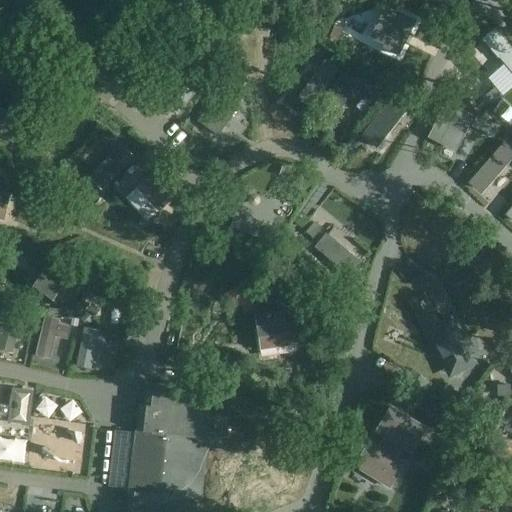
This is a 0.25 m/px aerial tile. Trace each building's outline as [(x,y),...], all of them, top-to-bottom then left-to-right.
[(398,56),(416,22),(399,14),(398,16),(383,9),(368,39),(382,46),(381,48),(398,56)] [(334,27),(330,38),(337,41),(342,30),(334,27)] [(511,47),(495,28),(482,39),(511,73),(511,47)] [(290,33),(281,33),(281,44),(291,44),(290,33)] [(405,74),(390,57),(377,68),(391,85),(405,74)] [(313,107),(339,70),(324,60),(298,97),(313,107)] [(354,71),(326,103),(336,113),(347,100),(361,100),(369,107),(380,94),(354,71)] [(22,82),(0,133),(0,137),(20,146),(43,91),(22,82)] [(501,96),(495,89),(485,95),(491,103),(493,104),(502,97),(501,96)] [(231,96),(239,101),(243,95),(235,90),(231,96)] [(217,95),(197,122),(217,136),(236,109),(217,95)] [(67,102),(38,144),(54,155),(83,114),(67,102)] [(388,102),(360,137),(376,149),(404,114),(388,102)] [(445,103),(429,138),(455,152),(473,117),(445,103)] [(218,158),(228,145),(196,121),(185,134),(218,158)] [(498,127),(490,123),(484,134),(493,139),(498,127)] [(511,157),(511,149),(503,143),(468,184),(480,195),(511,157)] [(102,190),(132,157),(119,145),(89,178),(102,190)] [(145,156),(134,167),(142,175),(153,164),(145,156)] [(157,169),(137,189),(159,211),(179,191),(157,169)] [(0,182),(0,223),(3,224),(12,185),(0,182)] [(242,206),(233,229),(260,239),(268,215),(242,206)] [(316,222),(307,232),(314,238),(323,228),(316,222)] [(326,235),(314,249),(349,277),(361,264),(326,235)] [(47,257),(30,283),(56,303),(74,278),(47,257)] [(121,268),(99,266),(98,274),(120,275),(121,268)] [(252,279),(229,297),(239,310),(241,308),(248,317),(257,310),(250,301),(262,291),(252,279)] [(127,283),(88,280),(87,291),(94,292),(93,297),(100,298),(100,292),(126,294),(127,283)] [(406,301),(413,318),(432,354),(447,381),(475,366),(452,316),(438,321),(424,293),(406,301)] [(91,305),(86,311),(93,318),(98,312),(91,305)] [(73,307),(72,314),(81,315),(82,307),(73,307)] [(7,308),(0,338),(0,351),(12,354),(22,312),(7,308)] [(47,316),(70,320),(72,313),(49,309),(47,316)] [(86,313),(80,319),(86,326),(93,320),(86,313)] [(297,347),(292,313),(253,318),(258,353),(297,347)] [(35,316),(27,314),(25,321),(33,323),(35,316)] [(45,317),(35,356),(48,359),(54,336),(65,339),(68,328),(56,325),(58,320),(45,317)] [(83,328),(76,366),(91,369),(99,331),(83,328)] [(428,383),(412,370),(403,379),(419,393),(428,383)] [(228,410),(210,409),(212,392),(145,385),(143,407),(138,407),(126,511),(183,511),(183,498),(200,500),(206,448),(225,451),(228,410)] [(13,390),(10,421),(27,424),(31,393),(13,390)] [(376,446),(409,467),(426,442),(393,421),(376,446)] [(389,488),(403,465),(369,444),(355,468),(389,488)] [(427,455),(420,466),(436,476),(443,465),(427,455)] [(486,474),(480,477),(485,485),(490,482),(486,474)] [(507,511),(492,485),(469,498),(477,511),(507,511)]
